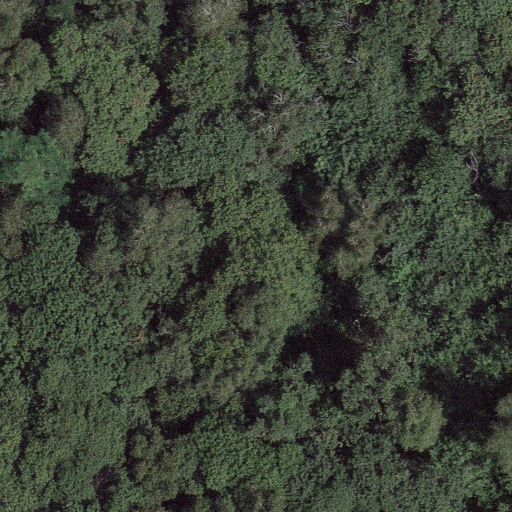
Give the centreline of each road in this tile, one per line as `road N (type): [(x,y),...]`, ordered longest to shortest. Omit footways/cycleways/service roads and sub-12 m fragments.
road 1 (track): [(511,466),(359,419),(176,243),(33,264),(0,258)]
road 2 (track): [(176,243),(72,0)]
